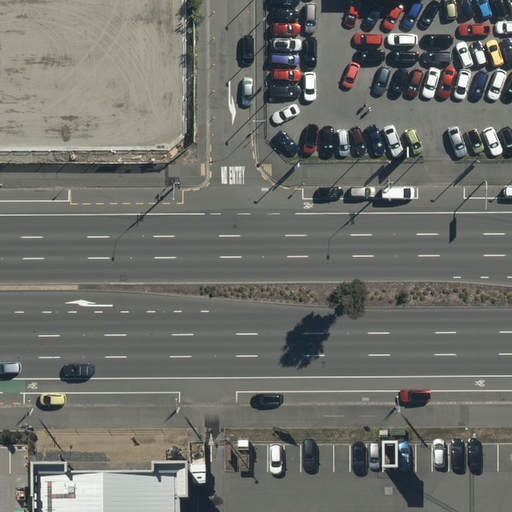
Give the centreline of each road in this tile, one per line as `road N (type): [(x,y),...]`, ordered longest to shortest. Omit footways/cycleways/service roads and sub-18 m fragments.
road 1 (primary): [(511,344),(0,348)]
road 2 (primary): [(233,246),(511,246)]
road 3 (residential): [(232,0),(233,246)]
road 4 (primary): [(0,248),(233,246)]
